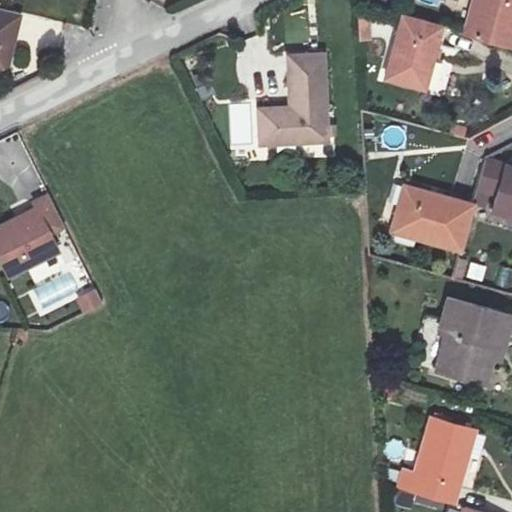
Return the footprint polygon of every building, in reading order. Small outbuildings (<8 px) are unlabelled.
[(511,0),(474,0),(465,33),(511,46),(511,43),(511,0)] [(26,15),(0,7),(0,68),(13,63),(26,15)] [(360,14),(359,38),(370,38),(371,15),(360,14)] [(426,88),(443,26),(403,15),(387,77),(426,88)] [(291,58),(293,109),(261,111),(263,147),(331,144),(327,55),(291,58)] [(511,165),(488,160),(476,203),(511,213),(511,165)] [(465,245),(476,203),(405,183),(397,215),(433,224),(429,236),(465,245)] [(68,228),(52,195),(38,202),(40,207),(0,226),(0,254),(10,275),(45,259),(43,254),(59,246),(53,234),(68,228)] [(433,224),(397,215),(394,226),(429,236),(433,224)] [(59,246),(43,254),(45,259),(61,251),(59,246)] [(29,267),(33,280),(68,269),(63,256),(29,267)] [(84,314),(105,304),(96,286),(76,296),(84,314)] [(496,345),(503,347),(511,314),(511,312),(450,296),(440,329),(447,331),(437,367),(485,381),(493,356),(496,345)] [(500,358),(503,347),(496,345),(493,356),(500,358)] [(414,488),(457,501),(478,426),(436,414),(414,488)] [(383,480),(395,483),(397,469),(382,465),(383,480)] [(496,511),(465,503),(462,511),(496,511)]
